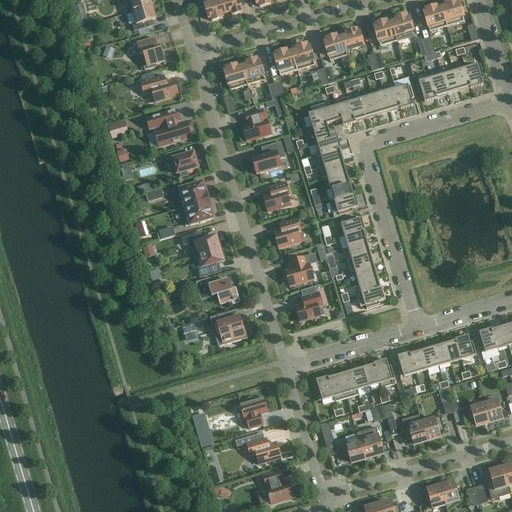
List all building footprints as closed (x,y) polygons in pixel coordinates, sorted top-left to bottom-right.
[(131,13),(133,13),(152,7),(150,0),(123,0),(124,2),(128,1),(131,13)] [(227,15),(222,1),(221,0),(207,0),(204,1),(209,20),(211,19),(212,22),(223,19),(222,15),(226,14),(226,15),(227,15)] [(222,1),(227,15),(227,14),(231,13),(232,16),(243,13),(242,10),(244,10),(241,0),(221,0),(222,1)] [(442,9),(447,28),(464,22),(459,4),(457,4),(456,2),(446,5),(447,8),(442,10),(442,8),(442,9)] [(152,7),(133,13),(136,24),(133,26),(135,32),(152,27),(150,21),(156,19),(152,7)] [(442,10),(437,11),(436,8),(426,11),(426,13),(424,14),(430,33),(447,28),(442,9),(441,9),(442,10)] [(93,11),(80,15),(83,24),(95,21),(93,11)] [(392,23),(396,38),(413,33),(409,18),(407,19),(407,17),(396,20),(397,23),(392,24),(392,23)] [(375,29),(379,43),(380,47),(398,42),(396,38),(392,23),(391,23),(392,24),(387,26),(386,23),(376,26),(376,28),(375,29)] [(475,27),(469,28),(473,43),(479,41),(475,27)] [(342,38),(346,52),(363,47),(359,33),(357,34),(357,31),(346,34),(347,38),(342,39),(342,38)] [(342,38),(342,39),(337,40),(337,37),(326,40),(326,43),(325,43),(330,62),(348,57),(346,52),(342,38)] [(84,52),(91,50),(88,39),(82,41),(84,52)] [(137,44),(139,51),(141,56),(144,55),(146,59),(142,60),(145,70),(156,67),(156,65),(165,62),(161,50),(158,51),(155,39),(137,44)] [(428,56),(432,55),(434,54),(430,40),(424,42),(427,51),(428,56)] [(428,56),(427,51),(424,42),(418,43),(423,58),(428,56)] [(292,52),(292,53),(298,72),(315,67),(309,48),(307,48),(307,46),(296,49),(297,52),(293,54),(292,52)] [(277,57),(275,58),(280,77),(298,72),(292,53),(292,54),(288,55),(287,52),(276,55),(277,57)] [(377,66),(379,71),(384,69),(380,54),(374,56),(377,66)] [(369,58),(373,72),(379,71),(377,66),(374,56),(369,58)] [(242,67),(248,86),(265,81),(259,62),(258,63),(257,61),(246,64),(247,67),(243,68),(242,67)] [(471,89),(473,89),(481,87),(481,86),(483,86),(480,75),(483,74),(481,65),(478,66),(477,66),(465,69),(471,88),(470,88),(471,89)] [(242,67),(242,68),(238,70),(237,67),(226,70),(227,72),(225,73),(230,91),(248,86),(242,67)] [(330,69),(324,71),(329,85),(334,84),(330,69)] [(471,88),(465,69),(454,73),(460,92),(460,91),(470,88),(471,88)] [(324,71),(319,72),(323,87),(329,85),(324,71)] [(460,92),(454,73),(442,76),(448,96),(448,94),(459,91),(459,92),(460,92)] [(448,96),(442,76),(431,79),(436,98),(437,98),(447,95),(447,96),(448,96)] [(164,77),(153,80),(141,83),(145,96),(153,93),(156,103),(178,97),(174,81),(166,83),(164,77)] [(436,98),(431,79),(419,83),(419,84),(416,84),(420,98),(423,97),(425,103),(427,102),(427,103),(435,100),(437,99),(437,98),(436,98)] [(285,98),(280,84),(274,85),(279,100),(285,98)] [(269,87),(273,102),(279,100),(274,85),(269,87)] [(395,90),(401,108),(400,108),(401,110),(403,109),(403,110),(411,107),(413,106),(411,100),(414,99),(410,86),(407,87),(407,86),(395,90)] [(384,93),(390,113),(390,112),(400,108),(401,108),(395,90),(384,93)] [(389,113),(390,113),(384,93),(372,97),(378,116),(379,116),(378,115),(389,112),(389,113)] [(327,106),(334,104),(331,95),(325,97),(327,106)] [(224,99),(227,110),(228,115),(235,113),(231,97),(224,99)] [(378,116),(372,97),(361,100),(367,120),(367,118),(377,115),(378,116)] [(354,124),(355,123),(349,103),(350,103),(348,99),(336,102),(337,107),(335,108),(339,121),(341,121),(343,127),(345,126),(345,127),(354,124)] [(361,100),(350,103),(349,103),(355,123),(356,123),(355,122),(366,119),(366,120),(367,120),(361,100)] [(335,108),(309,115),(327,125),(339,121),(335,108)] [(159,148),(192,138),(187,123),(179,125),(178,121),(180,121),(177,111),(147,120),(150,129),(156,128),(157,132),(155,132),(159,148)] [(264,119),(265,118),(262,111),(245,116),(247,124),(251,122),(252,125),(243,128),(247,143),(271,135),(267,121),(265,121),(264,119)] [(330,137),(327,125),(309,115),(316,141),(330,137)] [(112,138),(128,133),(124,122),(109,126),(112,138)] [(331,140),(330,137),(316,141),(321,155),(321,156),(341,150),(340,148),(341,148),(338,140),(337,138),(331,140)] [(255,170),(256,175),(281,168),(278,160),(285,158),(281,143),(265,147),(268,156),(252,160),(253,162),(250,163),(252,170),(255,170)] [(115,162),(125,160),(123,149),(112,151),(115,162)] [(186,156),(184,150),(167,155),(169,161),(172,160),(177,175),(179,174),(181,178),(188,176),(187,172),(198,168),(194,153),(186,156)] [(341,150),(321,156),(321,155),(316,157),(319,169),(344,161),(343,161),(339,151),(341,150)] [(344,162),(344,161),(319,169),(323,180),(328,179),(327,179),(347,173),(347,172),(346,173),(343,162),(344,162)] [(131,167),(121,170),(124,182),(134,180),(131,167)] [(327,179),(328,179),(331,190),(351,184),(350,184),(349,184),(346,174),(347,173),(327,179)] [(139,185),(141,191),(149,189),(147,182),(139,185)] [(180,209),(207,201),(205,195),(207,194),(203,182),(179,190),(175,192),(178,200),(182,199),(185,208),(180,209)] [(271,195),(263,197),(268,213),(290,207),(288,197),(290,196),(286,183),(269,188),(271,195)] [(351,185),(351,184),(331,190),(334,201),(334,202),(353,196),(350,185),(351,185)] [(161,189),(145,194),(148,202),(163,198),(161,189)] [(353,196),(334,202),(334,201),(330,203),(333,215),(338,213),(339,216),(352,213),(352,212),(352,210),(358,208),(357,206),(358,206),(355,197),(354,195),(353,196)] [(180,210),(185,208),(187,217),(183,218),(185,227),(190,226),(190,227),(214,219),(211,208),(209,208),(207,201),(180,209),(180,210)] [(311,211),(304,212),(306,220),(313,218),(311,211)] [(341,225),(345,237),(363,232),(365,232),(364,230),(365,230),(362,221),(361,219),(355,221),(354,218),(341,222),(342,225),(341,225)] [(301,243),(298,233),(300,232),(297,220),(280,225),(282,232),(274,234),(279,250),(301,243)] [(172,228),(157,233),(159,241),(175,237),(172,228)] [(367,243),(363,232),(345,237),(348,249),(368,243),(368,242),(367,243)] [(195,257),(220,250),(216,236),(203,240),(201,233),(182,238),(184,247),(191,244),(195,257)] [(348,249),(351,260),(371,254),(370,254),(367,244),(368,243),(348,249)] [(220,250),(195,257),(199,269),(198,269),(200,279),(220,273),(218,264),(224,262),(223,259),(224,257),(223,251),(220,250)] [(320,259),(326,257),(324,251),(318,253),(320,259)] [(371,254),(351,260),(347,261),(350,273),(355,272),(375,266),(374,265),(373,266),(370,255),(371,255),(371,254)] [(144,265),(154,263),(152,255),(143,257),(144,265)] [(292,270),(285,272),(290,288),(314,281),(309,266),(318,264),(315,255),(290,262),(292,270)] [(375,266),(355,272),(358,283),(378,277),(377,277),(374,267),(375,266)] [(378,277),(358,283),(361,294),(362,295),(380,289),(377,278),(378,278),(378,277)] [(210,279),(196,283),(195,283),(200,297),(210,294),(212,298),(217,297),(220,306),(231,302),(232,305),(240,303),(236,290),(232,291),(229,281),(212,285),(210,279)] [(362,295),(361,294),(357,296),(360,308),(366,306),(367,310),(376,307),(375,304),(385,301),(385,299),(382,290),(382,288),(380,289),(362,295)] [(156,294),(159,307),(166,305),(162,292),(156,294)] [(302,299),(304,306),(296,308),(300,323),(320,317),(318,308),(323,307),(319,294),(302,299)] [(226,314),(210,318),(212,326),(218,325),(221,336),(216,337),(219,347),(247,339),(244,327),(240,328),(239,325),(241,325),(239,318),(229,321),(226,314)] [(511,325),(504,328),(503,327),(503,328),(509,347),(508,347),(510,351),(511,350),(511,325)] [(503,328),(492,331),(492,330),(491,330),(497,350),(508,347),(509,347),(503,328),(503,327),(502,327),(503,328)] [(497,350),(491,330),(489,330),(481,333),(479,333),(481,340),(478,341),(482,354),(485,353),(485,354),(497,350)] [(456,340),(462,360),(474,357),(474,356),(476,355),(473,342),(470,343),(468,337),(466,337),(457,340),(456,340)] [(450,364),(462,360),(456,340),(455,340),(456,342),(445,345),(445,344),(444,344),(450,364)] [(439,367),(450,364),(444,344),(444,345),(434,348),(433,347),(439,367)] [(427,371),(439,367),(433,347),(432,348),(433,349),(422,352),(422,351),(421,351),(427,371)] [(416,374),(427,371),(421,351),(421,352),(411,355),(410,354),(416,374)] [(183,354),(176,356),(178,364),(186,362),(183,354)] [(403,378),(416,374),(410,354),(408,354),(400,356),(400,357),(398,357),(400,364),(397,364),(400,378),(403,377),(403,378)] [(392,380),(395,379),(391,366),(388,367),(386,361),(384,361),(376,363),(376,364),(374,364),(380,384),(381,389),(394,385),(392,380)] [(364,369),(364,368),(363,368),(369,388),(380,384),(374,364),(374,366),(364,369)] [(486,366),(487,372),(495,370),(493,364),(486,366)] [(352,372),(352,371),(357,391),(358,391),(369,388),(363,368),(363,369),(352,372)] [(341,376),(341,375),(340,375),(347,399),(359,396),(358,391),(357,391),(352,371),(351,372),(351,373),(341,376)] [(347,399),(340,375),(340,376),(329,379),(329,378),(328,378),(334,398),(335,403),(347,399)] [(334,398),(328,378),(327,378),(318,380),(319,381),(317,381),(318,388),(315,389),(319,402),(322,401),(322,402),(334,398)] [(363,403),(369,402),(367,393),(361,395),(363,403)] [(246,403),(240,405),(245,420),(247,420),(250,430),(263,426),(260,416),(268,414),(263,398),(255,400),(254,400),(253,399),(253,398),(252,398),(251,398),(250,398),(249,398),(248,399),(247,400),(246,401),(246,402),(246,403)] [(456,401),(449,403),(452,414),(459,412),(456,401)] [(485,404),(483,405),(489,422),(499,419),(502,418),(497,402),(497,401),(494,402),(485,405),(485,404)] [(446,416),(452,414),(449,403),(442,405),(446,416)] [(474,422),(475,425),(475,426),(479,425),(489,422),(483,405),(482,406),(473,408),(464,411),(468,424),(469,424),(469,423),(474,422)] [(389,406),(383,408),(385,414),(391,412),(389,406)] [(386,420),(385,414),(383,408),(371,411),(374,423),(386,420)] [(440,418),(435,419),(432,420),(423,423),(421,423),(426,441),(437,438),(440,437),(440,436),(439,432),(444,430),(444,431),(440,418)] [(394,419),(387,421),(390,432),(392,437),(399,435),(394,419)] [(411,426),(402,429),(406,442),(407,442),(407,441),(412,440),(413,444),(413,445),(416,444),(426,441),(421,423),(420,424),(411,426)] [(329,431),(327,424),(320,426),(322,433),(329,431)] [(376,428),(357,434),(364,459),(374,456),(379,455),(383,453),(383,452),(378,437),(379,437),(378,436),(376,428)] [(209,431),(197,434),(202,449),(214,446),(209,431)] [(390,432),(384,434),(386,441),(393,439),(392,437),(390,432)] [(340,447),(344,461),(344,460),(349,458),(350,462),(350,463),(354,462),(364,459),(357,434),(356,434),(359,442),(357,442),(349,445),(340,447)] [(254,437),(245,439),(247,445),(251,457),(256,456),(259,465),(281,459),(276,443),(268,446),(266,439),(256,442),(254,437)] [(332,437),(324,440),(329,457),(337,454),(332,437)] [(247,445),(245,439),(238,441),(239,447),(247,445)] [(511,495),(508,488),(510,487),(511,486),(511,467),(503,470),(510,495),(511,495)] [(217,468),(208,471),(212,486),(222,483),(217,468)] [(491,501),(510,495),(503,470),(493,474),(493,473),(489,474),(490,475),(491,479),(486,480),(485,480),(491,501)] [(293,499),(288,483),(282,485),(281,481),(282,481),(280,473),(263,478),(266,486),(267,486),(268,489),(267,490),(271,505),(293,499)] [(451,486),(441,489),(446,506),(447,506),(456,503),(459,502),(459,501),(454,485),(451,486)] [(483,486),(475,489),(480,506),(488,504),(483,486)] [(423,499),(423,498),(426,511),(435,509),(444,506),(444,507),(446,506),(441,489),(430,492),(427,493),(427,494),(428,497),(423,499)] [(471,508),(480,506),(475,489),(466,491),(471,508)] [(219,497),(219,498),(227,500),(229,493),(221,490),(221,491),(219,497)] [(400,511),(398,505),(398,506),(393,508),(392,503),(378,507),(379,511),(400,511)]
